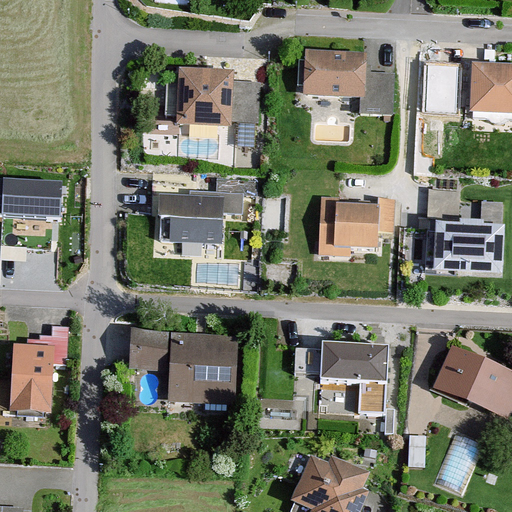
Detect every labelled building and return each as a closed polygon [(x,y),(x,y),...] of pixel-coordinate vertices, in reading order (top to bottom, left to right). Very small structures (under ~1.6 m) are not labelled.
[(373,65),(307,66),(308,106),(362,105),(362,115),(393,115),(392,82),(373,82),(373,65)] [(243,70),(179,67),(177,131),(241,133),(243,70)] [(455,72),(422,72),(421,109),(454,110),(455,72)] [(511,73),(469,72),(468,121),(511,122),(511,73)] [(60,182),(4,179),(2,214),(59,217),(60,182)] [(227,207),(162,203),(159,248),(225,252),(227,207)] [(395,204),(378,203),(320,203),(319,265),(383,266),(383,233),(394,233),(395,204)] [(504,223),(436,220),(434,269),(502,272),(504,223)] [(237,334),(131,329),(130,368),(171,369),(169,401),(234,403),(237,334)] [(17,347),(17,352),(13,422),(54,424),(57,368),(65,368),(66,335),(50,334),(49,349),(17,347)] [(388,345),(322,342),(320,378),(360,380),(359,411),(385,413),(388,345)] [(511,418),(511,376),(453,353),(435,397),(509,427),(511,418)] [(367,511),(379,483),(316,460),(297,509),(304,511),(367,511)]
